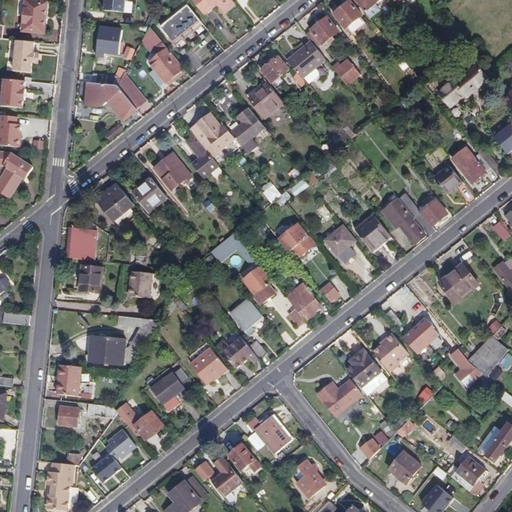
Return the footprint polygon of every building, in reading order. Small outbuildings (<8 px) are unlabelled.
[(123,12),(124,0),(104,0),(104,10),(123,12)] [(226,11),(236,3),(233,0),(195,0),(207,14),(219,4),(226,11)] [(357,0),(356,1),(370,19),(380,11),(375,6),(382,0),(357,0)] [(362,16),(351,1),(334,15),(346,30),(347,28),(351,34),(365,23),(361,17),(362,16)] [(48,4),(26,2),(23,33),(45,35),(48,4)] [(177,46),(204,24),(189,5),(162,27),(177,46)] [(306,35),(311,42),(316,47),(321,44),(322,45),(338,32),(327,18),(306,35)] [(163,42),(151,27),(143,42),(151,52),(154,49),(162,43),(163,42)] [(100,28),(98,52),(108,53),(122,55),(123,40),(124,31),(110,29),(100,28)] [(34,55),(34,44),(17,42),(14,73),(31,74),(33,64),(35,64),(36,55),(34,55)] [(311,42),(288,62),(297,73),(301,78),(303,80),(326,60),(316,47),(311,42)] [(167,82),(185,68),(169,48),(167,49),(162,43),(154,49),(159,56),(151,62),(167,82)] [(469,45),(452,59),(456,64),(462,60),(463,62),(475,52),(469,45)] [(289,71),(279,58),(262,71),(272,84),(289,71)] [(349,61),(336,72),(348,87),(361,76),(349,61)] [(451,108),(461,100),(463,102),(489,81),(478,67),(456,85),(454,83),(440,95),(451,108)] [(185,68),(167,82),(169,84),(187,70),(185,68)] [(95,84),(119,87),(124,79),(96,76),(95,84)] [(119,87),(137,109),(146,102),(125,76),(124,79),(119,87)] [(26,83),(5,80),(2,108),(23,110),(24,101),(26,102),(27,91),(25,91),(26,83)] [(125,119),(137,109),(119,87),(95,84),(90,84),(87,106),(102,107),(109,101),(125,119)] [(284,103),(268,84),(250,99),(266,119),(284,103)] [(232,135),(235,139),(242,147),(265,128),(249,109),(239,117),(244,125),(232,135)] [(232,135),(224,125),(221,127),(211,114),(197,125),(219,153),(235,139),(232,135)] [(1,116),(0,124),(0,146),(21,149),(22,138),(20,138),(21,135),(22,126),(17,125),(18,118),(1,116)] [(195,137),(212,158),(219,153),(197,125),(190,131),(195,137)] [(203,158),(193,166),(206,182),(222,170),(212,158),(195,137),(189,141),(203,158)] [(34,149),(45,150),(45,141),(34,141),(34,149)] [(488,164),(483,168),(467,148),(451,161),(470,185),(473,183),(492,169),(488,164)] [(13,154),(0,152),(0,165),(5,166),(9,169),(0,183),(0,192),(10,199),(23,178),(28,177),(33,168),(13,154)] [(487,153),(482,157),(488,164),(492,169),(498,176),(503,172),(487,153)] [(158,173),(177,158),(174,155),(156,169),(158,173)] [(177,158),(158,173),(173,191),(184,182),(185,183),(192,177),(177,158)] [(348,184),(328,159),(324,163),(331,172),(325,177),(331,185),(332,184),(339,190),(348,184)] [(463,181),(452,167),(437,178),(448,192),(463,181)] [(311,172),(307,176),(313,184),(318,181),(311,172)] [(167,198),(151,178),(133,193),(149,213),(167,198)] [(290,188),(295,196),(310,187),(305,179),(290,188)] [(133,205),(117,185),(98,201),(116,224),(132,211),(130,208),(133,205)] [(266,197),(271,205),(282,196),(274,186),(270,189),(272,192),(266,197)] [(407,208),(414,203),(410,199),(404,204),(407,208)] [(431,236),(437,231),(433,227),(449,215),(437,200),(422,213),(416,218),(431,236)] [(414,220),(416,218),(407,208),(404,204),(403,202),(386,216),(399,232),(407,226),(415,237),(412,240),(416,244),(418,241),(419,242),(427,237),(414,220)] [(416,218),(422,213),(414,203),(407,208),(416,218)] [(391,236),(376,217),(358,232),(373,251),(391,236)] [(510,236),(500,223),(493,229),(504,242),(510,236)] [(299,225),(280,241),(293,259),(298,254),(303,260),(307,257),(304,254),(315,245),(299,225)] [(355,242),(344,227),(326,241),(338,255),(339,254),(345,261),(355,254),(349,247),(355,242)] [(71,258),(96,261),(98,231),(74,229),(71,258)] [(235,234),(211,252),(221,264),(239,250),(251,265),(257,261),(235,234)] [(465,265),(474,260),(470,252),(461,258),(465,265)] [(131,255),(130,265),(137,266),(138,255),(131,255)] [(511,271),(510,273),(502,264),(494,271),(511,293),(511,271)] [(463,266),(440,284),(457,305),(480,287),(463,266)] [(80,291),(101,293),(103,269),(82,267),(80,291)] [(265,282),(270,277),(264,270),(247,285),(256,295),(254,296),(261,306),(276,294),(269,285),(267,285),(265,282)] [(134,271),(131,296),(150,298),(153,274),(134,271)] [(0,281),(0,295),(10,288),(10,285),(6,280),(2,279),(0,281)] [(295,309),(306,322),(314,315),(312,313),(321,307),(303,284),(286,298),(295,309)] [(329,302),(338,294),(330,284),(320,292),(329,302)] [(338,294),(329,302),(330,304),(340,296),(338,294)] [(252,327),(264,318),(249,300),(231,314),(248,336),(254,330),(252,327)] [(299,327),(306,322),(295,309),(289,314),(299,327)] [(407,331),(391,312),(385,317),(400,336),(407,331)] [(4,324),(30,326),(31,317),(5,315),(4,324)] [(146,319),(120,317),(119,325),(142,327),(146,319)] [(125,364),(137,364),(155,331),(161,321),(146,319),(142,327),(131,348),(127,349),(127,344),(118,343),(118,339),(94,338),(94,363),(125,365),(125,364)] [(494,334),(502,325),(496,319),(488,328),(494,334)] [(425,320),(404,340),(419,355),(438,336),(434,331),(435,330),(425,320)] [(506,331),(502,328),(492,337),(497,341),(506,331)] [(381,347),(373,354),(390,374),(399,367),(397,364),(408,356),(392,335),(385,341),(386,343),(381,347)] [(249,348),(242,339),(231,348),(225,342),(219,347),(237,370),(250,360),(254,365),(260,360),(249,348)] [(509,350),(497,341),(493,345),(502,352),(492,365),(495,367),(509,350)] [(249,348),(260,360),(264,357),(254,344),(249,348)] [(206,385),(227,368),(211,348),(191,365),(206,385)] [(357,363),(347,371),(347,372),(361,389),(381,373),(364,351),(355,359),(357,363)] [(461,383),(474,372),(457,351),(449,357),(461,372),(455,376),(461,383)] [(500,364),(509,370),(511,365),(511,355),(508,353),(500,364)] [(474,368),(487,378),(492,372),(479,361),(474,368)] [(170,370),(184,388),(194,380),(180,362),(170,370)] [(82,369),(62,366),(58,395),(79,397),(82,369)] [(438,378),(445,374),(441,367),(434,371),(438,378)] [(170,370),(150,386),(169,412),(180,404),(178,401),(181,399),(177,395),(184,389),(184,388),(170,370)] [(0,386),(11,388),(11,380),(0,378),(0,386)] [(336,417),(363,395),(351,380),(341,388),(342,389),(339,391),(339,390),(332,383),(317,395),(336,417)] [(428,387),(418,397),(425,404),(435,393),(428,387)] [(511,407),(511,397),(505,392),(500,399),(511,407)] [(118,400),(114,406),(122,416),(127,412),(118,400)] [(113,408),(93,405),(92,416),(115,419),(119,415),(113,408)] [(63,408),(61,426),(79,428),(81,409),(63,408)] [(153,412),(138,425),(127,412),(122,416),(121,417),(138,438),(142,434),(147,441),(164,427),(153,412)] [(292,442),(272,417),(256,430),(276,455),(292,442)] [(386,420),(381,424),(390,436),(395,432),(386,420)] [(409,420),(398,431),(404,437),(415,426),(409,420)] [(487,457),(496,464),(511,443),(511,427),(510,427),(487,457)] [(122,459),(137,447),(123,430),(108,443),(110,445),(106,448),(111,454),(116,460),(120,457),(122,459)] [(258,451),(266,445),(256,432),(248,438),(258,451)] [(462,454),(467,448),(453,437),(448,442),(462,454)] [(381,449),(374,440),(363,450),(371,460),(381,449)] [(260,465),(244,444),(231,455),(244,471),(251,465),(255,469),(260,465)] [(423,466),(406,453),(391,471),(408,485),(423,466)] [(116,460),(111,454),(93,469),(104,484),(123,468),(116,460)] [(488,474),(486,472),(469,457),(452,478),(475,496),(484,485),(481,482),(488,474)] [(244,483),(224,458),(216,464),(222,471),(224,474),(214,482),(226,498),(244,483)] [(73,466),(53,463),(52,473),(50,473),(49,486),(49,491),(51,491),(50,498),(48,499),(47,507),(50,510),(64,511),(67,509),(69,487),(71,488),(73,466)] [(206,463),(196,471),(205,482),(210,478),(215,474),(206,463)] [(308,463),(299,469),(307,479),(299,486),(311,499),(327,486),(308,463)] [(437,469),(434,474),(444,479),(446,473),(437,469)] [(217,475),(215,474),(210,478),(214,482),(224,474),(222,471),(217,475)] [(193,477),(186,482),(193,490),(199,485),(193,477)] [(176,504),(166,511),(190,511),(209,497),(199,485),(193,490),(186,482),(170,495),(176,504)] [(444,511),(455,499),(439,486),(423,505),(432,511),(444,511)] [(334,511),(336,510),(329,503),(325,506),(319,511),(334,511)]
